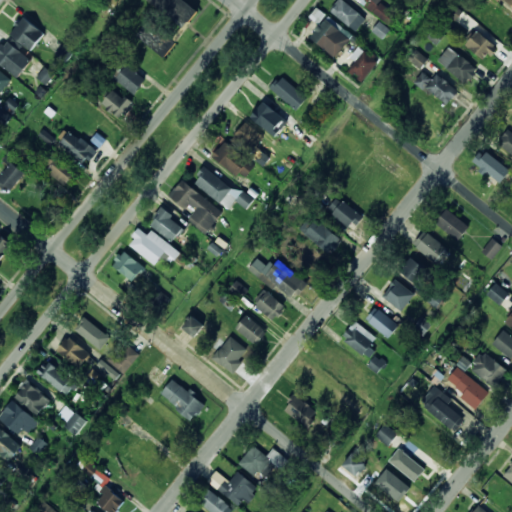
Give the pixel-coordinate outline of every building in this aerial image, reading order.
[(198,12),(184,0),(152,0),(183,28),(198,12)] [(338,0),(330,12),(356,31),(366,18),(342,0),(338,0)] [(358,0),(388,26),(397,16),(380,1),(380,0),(358,0)] [(46,35),(26,16),(10,31),(30,51),(46,35)] [(335,57),(350,38),(327,19),(311,38),(335,57)] [(177,42),(148,20),(136,36),(164,58),(177,42)] [(372,30),(383,39),(390,30),(380,21),(372,30)] [(498,45),(477,30),(466,46),(487,60),(498,45)] [(0,61),(17,78),(32,62),(8,39),(0,47),(0,61)] [(466,84),(478,70),(450,46),(438,60),(466,84)] [(379,60),(366,50),(350,71),(363,81),(379,60)] [(421,68),(428,59),(417,50),(410,59),(421,68)] [(148,79),(124,62),(119,69),(113,65),(107,73),(136,94),(148,79)] [(54,74),(45,67),(37,77),(46,85),(54,74)] [(0,93),(12,80),(0,69),(0,93)] [(447,105),(459,92),(438,72),(426,85),(447,105)] [(271,87),(297,110),(307,98),(281,75),(271,87)] [(102,105),(123,118),(133,103),(113,89),(102,105)] [(426,130),(438,116),(417,98),(405,111),(426,130)] [(252,114),(274,136),(287,122),(266,101),(252,114)] [(264,137),(247,122),(232,139),(254,158),(261,150),(257,146),(264,137)] [(497,144),(511,154),(511,131),(507,128),(497,144)] [(93,149),(71,132),(57,149),(79,167),(93,149)] [(240,182),(254,170),(229,140),(215,153),(240,182)] [(41,166),(69,188),(81,173),(53,151),(41,166)] [(498,183),(510,172),(490,152),(478,164),(498,183)] [(25,171),(11,162),(0,178),(0,183),(12,191),(25,171)] [(230,207),(240,192),(202,167),(192,183),(230,207)] [(193,214),(189,220),(207,234),(224,213),(183,180),(170,195),(193,214)] [(363,218),(341,196),(329,208),(351,230),(363,218)] [(150,224),(173,243),(185,227),(162,209),(150,224)] [(437,223),(459,241),(470,227),(448,209),(437,223)] [(331,254),(342,239),(311,214),(299,229),(331,254)] [(129,244),(156,266),(163,257),(173,264),(181,254),(152,230),(148,235),(141,229),(129,244)] [(437,264),(449,251),(426,230),(414,243),(437,264)] [(0,262),(14,246),(0,234),(0,262)] [(492,258),(502,245),(493,239),(483,251),(492,258)] [(145,267),(123,250),(113,264),(135,281),(145,267)] [(432,276),(412,255),(400,267),(420,287),(432,276)] [(266,277),(296,300),(309,283),(279,260),(266,277)] [(382,292),(410,316),(421,301),(393,278),(382,292)] [(249,290),(237,280),(229,290),(241,300),(249,290)] [(509,294),(497,285),(489,295),(500,304),(509,294)] [(171,301),(159,290),(149,300),(161,312),(171,301)] [(255,305),(275,321),(287,307),(267,291),(255,305)] [(400,326),(377,306),(366,319),(390,338),(400,326)] [(80,328),(96,344),(111,329),(94,313),(80,328)] [(257,345),(269,333),(248,315),(237,328),(257,345)] [(414,327),(425,335),(432,324),(422,316),(414,327)] [(185,327),(194,334),(202,325),(194,317),(185,327)] [(374,345),(353,325),(343,336),(364,356),(374,345)] [(511,336),(504,330),(493,345),(511,358),(511,336)] [(58,349),(80,369),(92,355),(70,336),(58,349)] [(251,352),(231,336),(214,358),(234,374),(251,352)] [(109,359),(123,374),(140,359),(126,344),(109,359)] [(367,374),(340,347),(327,360),(355,387),(367,374)] [(470,368),(494,388),(508,371),(484,351),(470,368)] [(368,367),(379,373),(386,361),(375,355),(368,367)] [(466,371),(472,363),(463,356),(457,365),(466,371)] [(121,375),(102,359),(96,367),(114,382),(121,375)] [(37,373),(68,396),(77,384),(46,362),(37,373)] [(457,386),(454,391),(477,409),(490,394),(458,368),(449,379),(457,386)] [(338,391),(320,374),(305,389),(323,406),(338,391)] [(162,393),(191,422),(205,407),(177,379),(162,393)] [(50,401),(30,381),(16,396),(36,416),(50,401)] [(465,419),(435,387),(421,400),(451,433),(465,419)] [(321,413),(295,395),(284,410),(310,429),(321,413)] [(0,418),(20,435),(34,418),(13,400),(0,416),(0,418)] [(64,426),(75,435),(87,422),(66,405),(58,415),(67,422),(64,426)] [(389,444),(398,435),(386,425),(378,434),(389,444)] [(0,452),(10,461),(23,447),(0,426),(0,452)] [(30,449),(40,455),(48,442),(37,436),(30,449)] [(415,481),(429,464),(405,444),(391,461),(415,481)] [(282,469),(289,461),(274,449),(267,457),(254,446),(239,463),(259,479),(273,462),(282,469)] [(356,477),(367,464),(354,453),(343,465),(356,477)] [(511,464),(503,478),(511,483),(511,464)] [(371,481),(397,503),(410,487),(383,466),(371,481)] [(258,487),(236,470),(221,490),(242,507),(258,487)] [(118,511),(127,502),(107,485),(95,499),(110,511),(118,511)] [(199,502),(211,511),(231,511),(234,509),(209,489),(199,502)]
